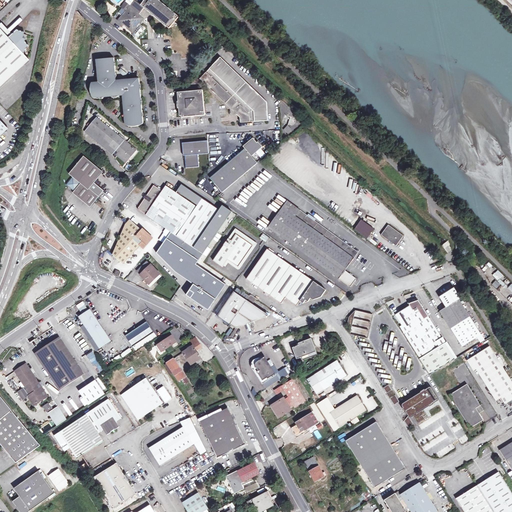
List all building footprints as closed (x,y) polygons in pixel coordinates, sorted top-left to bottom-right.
[(126,11),(122,16),(118,21),(132,32),(133,32),(139,24),(144,18),(145,19),(146,18),(149,18),(149,13),(149,12),(169,29),(179,17),(158,0),(145,0),(141,5),(135,0),(130,6),(126,2),(121,7),(126,11)] [(0,22),(0,28),(7,36),(11,33),(0,22)] [(143,27),(139,24),(133,32),(133,35),(135,37),(138,36),(143,30),(143,27)] [(0,85),(28,59),(23,53),(26,50),(25,48),(28,45),(24,40),(25,38),(22,37),(23,33),(24,31),(16,28),(11,33),(7,36),(0,28),(0,85)] [(124,79),(124,81),(119,82),(118,80),(116,80),(116,77),(114,77),(114,72),(116,72),(115,66),(114,66),(113,61),(115,61),(114,57),(96,59),(97,63),(98,63),(98,67),(97,67),(98,74),(99,74),(99,78),(98,78),(98,82),(91,82),(90,86),(90,88),(93,88),(93,92),(91,93),(91,94),(93,98),(96,98),(96,96),(102,96),(103,97),(111,96),(112,96),(114,97),(116,97),(117,96),(119,95),(122,95),(123,100),(124,100),(125,106),(123,107),(124,115),(125,115),(126,118),(124,118),(125,125),(129,124),(130,126),(132,127),(134,127),(136,127),(138,125),(138,123),(143,123),(142,117),(141,117),(141,113),(142,113),(141,105),(140,105),(139,98),(141,98),(140,89),(139,89),(138,83),(139,82),(139,78),(132,79),(124,79)] [(240,122),(268,121),(267,102),(221,57),(200,79),(240,117),(240,122)] [(178,92),(179,101),(179,108),(180,115),(182,115),(182,117),(205,115),(204,104),(203,90),(178,92)] [(97,117),(88,128),(106,143),(103,147),(107,149),(110,146),(116,151),(116,150),(119,152),(117,154),(124,160),(127,156),(129,158),(136,150),(127,142),(126,143),(124,141),(125,140),(97,117)] [(85,132),(103,147),(106,143),(88,128),(85,132)] [(257,143),(253,138),(243,146),(244,147),(245,149),(211,178),(222,192),(258,163),(252,156),(263,147),(260,144),(259,145),(257,143)] [(182,143),(183,156),(184,156),(184,160),(186,160),(186,163),(185,163),(185,168),(199,167),(197,155),(209,154),(207,140),(182,143)] [(110,146),(107,149),(113,154),(116,151),(110,146)] [(268,156),(271,160),(283,151),(280,147),(268,156)] [(66,184),(74,191),(73,193),(90,207),(104,191),(94,183),(103,172),(84,156),(69,174),(73,177),(66,184)] [(162,190),(153,185),(146,195),(144,198),(143,200),(137,208),(171,232),(190,245),(203,254),(232,212),(222,205),(219,210),(182,184),(176,192),(165,185),(162,190)] [(357,253),(314,221),(306,216),(307,215),(287,201),(271,223),(268,228),(350,287),(356,278),(345,270),(357,253)] [(141,230),(129,219),(125,224),(112,255),(120,261),(123,264),(140,246),(143,248),(152,238),(142,229),(141,230)] [(361,220),(358,225),(370,234),(374,229),(361,220)] [(370,234),(358,225),(355,229),(367,238),(370,234)] [(381,235),(396,246),(403,236),(388,225),(381,235)] [(235,228),(223,245),(227,247),(236,234),(252,245),(238,266),(227,259),(223,265),(225,266),(228,263),(239,270),(257,243),(235,228)] [(171,232),(167,238),(199,260),(203,254),(190,245),(171,232)] [(260,238),(266,243),(269,238),(263,233),(260,238)] [(222,266),(223,265),(227,259),(238,266),(252,245),(236,234),(227,247),(223,245),(213,260),(222,266)] [(180,275),(190,282),(200,267),(196,264),(198,260),(166,238),(157,253),(175,271),(180,275)] [(368,242),(365,245),(373,251),(375,248),(368,242)] [(325,290),(267,249),(246,279),(281,303),(284,299),(285,298),(296,306),(299,301),(303,303),(305,300),(308,302),(310,298),(313,300),(320,297),(325,290)] [(137,271),(140,275),(150,265),(147,261),(137,271)] [(161,276),(150,265),(140,275),(144,280),(143,281),(149,287),(161,276)] [(200,267),(190,282),(194,284),(186,295),(208,310),(225,284),(203,269),(200,267)] [(497,289),(500,285),(496,281),(492,285),(497,289)] [(483,334),(462,299),(455,288),(443,296),(449,307),(443,311),(464,346),(483,334)] [(269,316),(234,291),(217,315),(235,328),(269,316)] [(422,360),(448,343),(421,300),(413,303),(413,306),(402,314),(408,324),(402,328),(412,344),(422,360)] [(81,313),(88,309),(83,302),(77,305),(81,313)] [(100,350),(111,343),(90,312),(80,318),(100,350)] [(153,334),(146,324),(126,338),(131,345),(132,348),(153,334)] [(171,336),(156,346),(160,352),(175,343),(171,336)] [(190,341),(193,346),(199,342),(196,338),(190,341)] [(313,340),(301,344),(302,347),(294,349),(298,361),(304,359),(304,362),(319,357),(313,340)] [(80,376),(58,342),(39,354),(62,388),(80,376)] [(199,342),(193,346),(184,352),(192,364),(201,358),(196,350),(202,347),(199,342)] [(448,343),(422,360),(431,375),(458,358),(457,356),(448,343)] [(503,397),(508,403),(511,400),(511,377),(492,345),(472,358),(499,400),(503,397)] [(122,357),(132,352),(130,349),(120,354),(122,357)] [(98,373),(102,370),(92,352),(87,355),(98,373)] [(115,365),(123,360),(120,355),(111,360),(115,365)] [(266,357),(256,362),(255,362),(255,363),(254,364),(254,368),(255,369),(264,384),(278,376),(266,357)] [(174,359),(168,363),(174,373),(179,381),(186,377),(174,359)] [(338,362),(308,381),(318,397),(348,378),(338,362)] [(174,373),(168,363),(165,365),(171,374),(174,373)] [(205,366),(211,374),(214,372),(207,363),(205,366)] [(30,381),(35,378),(27,365),(21,369),(30,381)] [(21,369),(16,373),(27,390),(25,391),(24,389),(18,393),(23,401),(28,398),(34,407),(45,399),(37,386),(39,385),(38,381),(35,378),(30,381),(21,369)] [(101,378),(97,380),(102,391),(106,389),(101,378)] [(137,420),(162,403),(145,379),(120,396),(137,420)] [(358,379),(352,385),(355,388),(361,382),(358,379)] [(283,387),(285,391),(290,398),(286,400),(285,399),(273,407),(280,418),(292,411),(292,410),(296,407),(296,408),(307,402),(293,380),(283,387)] [(78,391),(85,406),(105,396),(98,381),(78,391)] [(390,384),(385,388),(388,393),(394,390),(390,384)] [(426,386),(404,399),(419,423),(430,416),(425,409),(438,401),(428,384),(426,386)] [(486,419),(482,413),(486,410),(470,384),(463,388),(452,394),(473,427),(486,419)] [(37,386),(45,399),(48,397),(39,385),(37,386)] [(285,391),(283,387),(276,391),(278,395),(285,391)] [(397,395),(391,398),(396,405),(401,402),(397,395)] [(0,420),(11,411),(0,397),(0,420)] [(75,397),(70,402),(77,410),(82,406),(75,397)] [(368,412),(358,397),(336,411),(330,414),(340,430),(368,412)] [(328,399),(318,405),(335,432),(340,430),(330,414),(336,411),(328,399)] [(60,435),(66,444),(76,459),(102,442),(97,434),(102,431),(106,436),(110,433),(110,432),(111,432),(113,431),(114,430),(119,428),(115,422),(121,419),(109,402),(60,435)] [(65,417),(70,414),(66,408),(67,408),(65,404),(60,407),(65,417)] [(218,457),(246,443),(228,407),(200,421),(218,457)] [(40,445),(11,411),(0,420),(0,444),(15,463),(40,445)] [(303,423),(299,425),(293,429),(298,438),(309,432),(308,430),(318,424),(313,414),(302,421),(303,423)] [(410,416),(406,421),(411,429),(416,425),(410,416)] [(348,441),(377,487),(407,468),(378,422),(348,441)] [(176,431),(149,448),(159,465),(193,443),(183,427),(176,431)] [(54,448),(57,446),(50,435),(46,438),(54,448)] [(60,447),(66,444),(60,435),(55,439),(60,447)] [(314,457),(305,462),(316,482),(325,477),(314,457)] [(87,462),(79,467),(83,474),(91,469),(87,462)] [(234,485),(237,491),(244,488),(241,482),(239,478),(241,477),(243,481),(260,473),(255,462),(227,475),(232,486),(234,485)] [(136,493),(129,481),(125,475),(118,463),(93,478),(112,509),(136,493)] [(59,469),(48,476),(59,492),(70,485),(59,469)] [(43,476),(38,470),(24,480),(14,488),(19,496),(13,501),(20,511),(27,511),(55,492),(43,476)] [(511,511),(511,491),(500,474),(458,501),(465,511),(511,511)] [(420,483),(417,478),(411,482),(414,486),(420,483)] [(259,488),(256,483),(250,486),(248,482),(243,485),(247,494),(259,488)] [(403,495),(402,495),(412,511),(437,511),(438,511),(437,511),(422,486),(421,484),(403,495)] [(267,491),(247,501),(252,511),(259,511),(274,505),(267,491)] [(189,511),(201,511),(209,508),(199,492),(183,502),(189,511)] [(398,498),(396,494),(386,501),(393,511),(405,511),(407,511),(398,498)]
